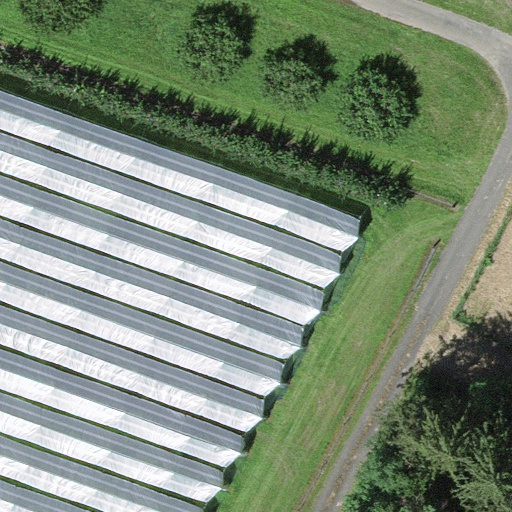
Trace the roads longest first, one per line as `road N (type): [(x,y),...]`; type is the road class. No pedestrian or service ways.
road 1 (track): [(511,133),(319,511)]
road 2 (track): [(359,0),(511,55)]
